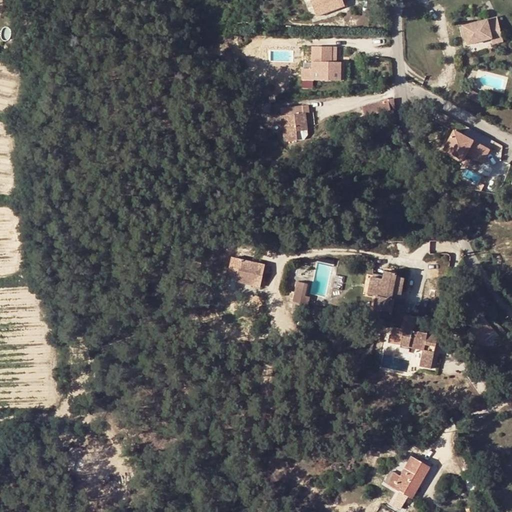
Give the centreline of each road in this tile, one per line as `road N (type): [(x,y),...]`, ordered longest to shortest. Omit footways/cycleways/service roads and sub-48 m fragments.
road 1 (residential): [(399,0),(398,76),(415,141),(473,254),(511,303)]
road 2 (unknown): [(484,268),(353,278),(237,266)]
road 3 (track): [(76,345),(70,400),(43,417),(0,422)]
